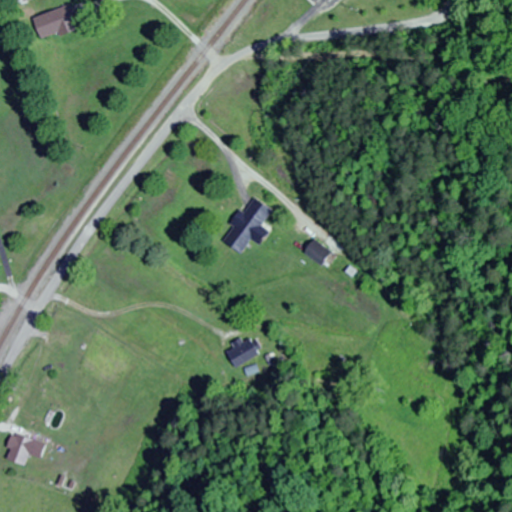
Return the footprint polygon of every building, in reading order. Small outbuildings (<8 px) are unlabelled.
[(14,0),(18,8),(32,0),(14,0)] [(311,0),(319,8),(326,0),(311,0)] [(41,41),(78,29),(71,5),(33,18),(41,41)] [(271,211),(250,197),(230,226),(232,227),(222,242),(239,255),(249,240),(258,246),(268,232),(260,227),(271,211)] [(301,253),(319,265),(328,252),(310,240),(301,253)] [(224,351),(235,370),(259,355),(248,337),(224,351)] [(310,391),(345,391),(345,380),(310,380),(310,391)] [(32,441),(11,433),(1,458),(22,467),(32,441)]
